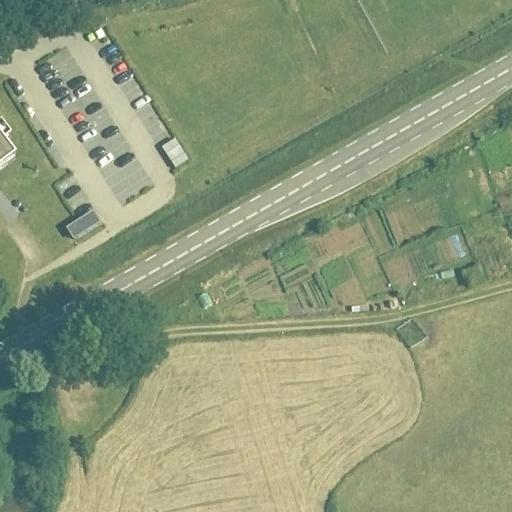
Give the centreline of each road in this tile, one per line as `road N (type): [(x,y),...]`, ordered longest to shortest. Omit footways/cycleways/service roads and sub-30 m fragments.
road 1 (primary): [(0,358),(511,70)]
road 2 (track): [(24,344),(62,390),(104,375),(160,335),(367,322),(511,287)]
